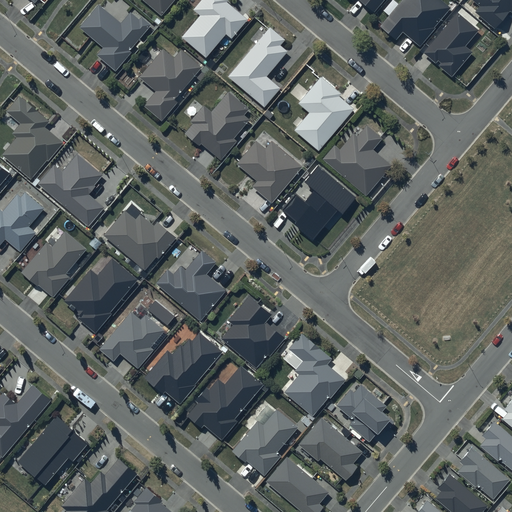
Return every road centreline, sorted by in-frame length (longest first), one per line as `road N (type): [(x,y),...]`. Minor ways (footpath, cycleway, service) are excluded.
road 1 (residential): [(0,29),(321,302)]
road 2 (residential): [(0,306),(243,511)]
road 3 (residential): [(459,139),(293,0)]
road 4 (residential): [(459,139),(321,302)]
road 5 (residential): [(321,302),(450,410)]
road 6 (residential): [(365,511),(450,410)]
